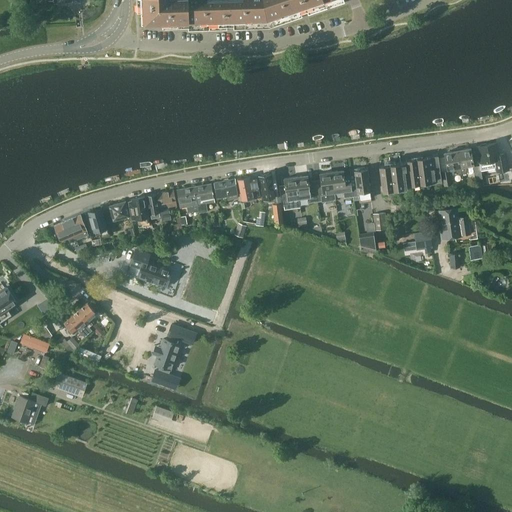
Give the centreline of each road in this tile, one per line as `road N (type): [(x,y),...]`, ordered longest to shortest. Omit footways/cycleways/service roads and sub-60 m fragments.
road 1 (unclassified): [(0,255),(50,213),(112,190),(511,126)]
road 2 (unclassified): [(103,37),(243,48),(364,25)]
